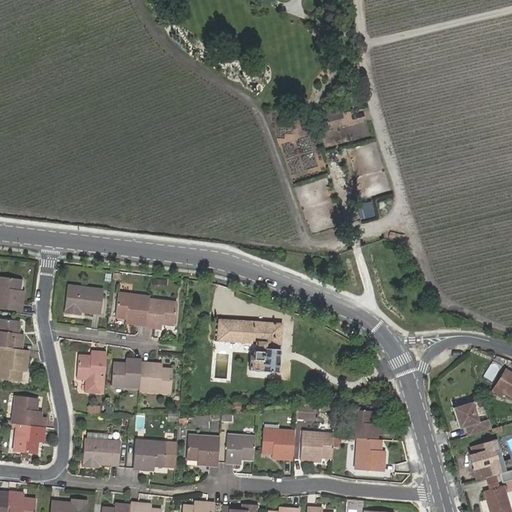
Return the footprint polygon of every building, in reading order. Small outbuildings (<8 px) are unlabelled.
[(356,205),(360,219),(374,215),(370,201),(356,205)] [(0,276),(0,308),(23,311),(25,294),(20,294),(21,289),(22,279),(0,276)] [(95,295),(96,289),(68,285),(65,313),(81,315),(81,311),(82,308),(92,309),(92,312),(101,313),(103,296),(95,295)] [(149,299),(150,297),(118,293),(116,317),(126,318),(131,318),(130,323),(146,325),(149,299)] [(146,325),(145,327),(161,329),(162,324),(162,322),(165,322),(165,325),(174,326),(177,303),(149,299),(146,325)] [(0,318),(0,346),(2,346),(23,349),(25,334),(20,334),(18,334),(18,330),(21,330),(22,321),(0,318)] [(282,324),(219,320),(217,339),(254,341),(252,370),(279,372),(282,324)] [(28,367),(31,350),(23,349),(2,346),(0,365),(0,377),(22,381),(23,370),(24,366),(28,367)] [(79,355),(78,378),(88,378),(87,391),(105,392),(108,351),(92,350),(92,356),(92,358),(88,358),(89,355),(79,355)] [(113,385),(141,387),(143,362),(143,360),(128,359),(128,363),(127,366),(124,366),(124,363),(116,363),(113,385)] [(141,387),(141,391),(172,393),(174,369),(163,369),(159,368),(159,364),(143,362),(141,387)] [(511,374),(504,370),(490,392),(492,393),(493,392),(500,396),(503,392),(511,397),(511,374)] [(20,423),(42,426),(44,411),(40,410),(37,409),(37,406),(40,407),(42,398),(18,395),(15,423),(20,423)] [(491,429),(487,419),(478,422),(471,401),(452,407),(458,429),(464,427),(466,436),(491,429)] [(314,419),(314,404),(296,403),(295,418),(314,419)] [(337,413),(337,404),(326,406),(327,414),(337,413)] [(353,411),(350,438),(359,438),(378,440),(379,426),(375,425),(372,425),(372,422),(375,422),(376,412),(353,411)] [(231,421),(232,414),(222,413),(221,420),(231,421)] [(45,441),(48,427),(42,426),(20,423),(16,450),(39,454),(41,444),(38,443),(38,440),(41,441),(45,441)] [(294,461),(296,432),(265,429),(262,454),(274,455),(278,455),(278,460),(294,461)] [(322,457),(333,457),(334,437),(335,434),(304,432),(302,460),(318,461),(318,456),(322,457)] [(114,447),(114,441),(110,440),(110,435),(91,433),(90,439),(87,439),(85,467),(100,468),(101,464),(101,461),(112,461),(112,464),(121,465),(122,447),(114,447)] [(220,466),(222,437),(190,435),(188,459),(200,460),(204,460),(203,465),(220,466)] [(255,460),(256,437),(229,435),(227,463),(236,464),(242,464),(243,459),(243,457),(246,457),(246,459),(255,460)] [(381,455),(382,440),(378,440),(359,438),(356,470),(384,473),(385,460),(381,459),(381,455)] [(179,442),(137,439),(136,467),(152,468),(153,464),(157,464),(178,465),(179,442)] [(494,475),(499,473),(504,472),(494,439),(470,446),(476,467),(490,463),(493,475),(494,475)] [(476,467),(480,479),(484,478),(486,477),(493,475),(490,463),(476,467)] [(511,478),(511,469),(504,472),(499,473),(501,482),(511,478)] [(493,475),(486,477),(489,490),(499,488),(494,475),(493,475)] [(499,488),(489,490),(484,492),(490,511),(509,511),(502,487),(499,488)] [(0,511),(10,511),(12,492),(0,491),(0,511)] [(28,492),(12,491),(12,492),(10,511),(38,511),(40,498),(27,497),(28,492)] [(56,501),(54,511),(90,511),(91,500),(75,499),(75,502),(75,506),(65,505),(65,502),(56,501)] [(150,503),(134,502),(133,505),(132,511),(164,511),(165,509),(154,508),(150,507),(150,503)] [(185,511),(217,511),(218,507),(218,503),(201,502),(201,507),(197,506),(186,506),(185,511)] [(105,511),(132,511),(133,505),(117,503),(116,508),(106,507),(105,511)]
